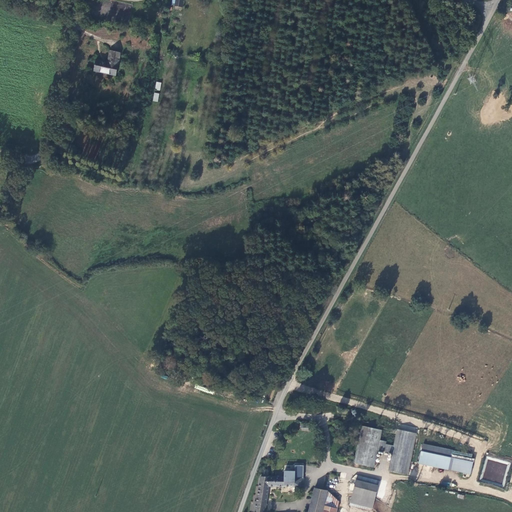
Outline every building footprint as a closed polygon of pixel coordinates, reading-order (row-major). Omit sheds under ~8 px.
[(108,67),(97,64),(95,75),(116,79),(121,57),(111,55),(108,67)] [(398,429),(397,430),(396,434),(393,446),(386,444),(386,441),(380,440),(382,429),(363,425),(355,463),(374,467),(378,450),(393,453),(390,470),(408,474),(417,434),(398,429)] [(419,463),(427,464),(430,453),(422,451),(419,463)] [(430,453),(427,464),(463,472),(466,460),(430,453)] [(473,462),(466,460),(463,472),(471,474),(473,462)] [(302,487),(302,478),(302,477),(298,477),(294,477),(294,472),(284,472),(284,477),(274,477),(273,487),(279,487),(302,487)] [(269,487),(270,477),(260,477),(256,503),(266,505),(268,491),(269,487)] [(378,486),(356,480),(349,505),(372,511),(378,486)] [(322,511),(327,491),(314,488),(308,511),(322,511)] [(336,511),(339,502),(327,491),(322,511),(336,511)] [(264,511),(266,505),(256,503),(254,511),(264,511)]
